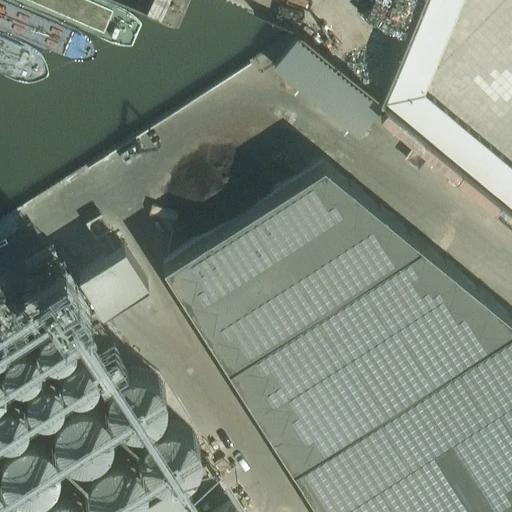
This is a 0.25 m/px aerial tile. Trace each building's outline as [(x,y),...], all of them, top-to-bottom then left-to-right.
[(458,0),(425,0),(384,98),(511,205),(511,158),(423,85),(458,0)] [(386,36),(398,39),(407,7),(396,3),(386,36)] [(511,490),(511,312),(323,157),(162,259),(323,511),(499,511),(503,509),(498,504),(511,490)] [(0,511),(127,511),(188,474),(195,486),(213,474),(206,462),(213,457),(159,372),(127,349),(102,310),(147,280),(123,242),(78,271),(71,261),(70,261),(63,251),(32,271),(37,280),(0,303),(0,511)] [(219,470),(229,464),(224,455),(214,462),(219,470)] [(241,511),(233,499),(211,511),(241,511)]
